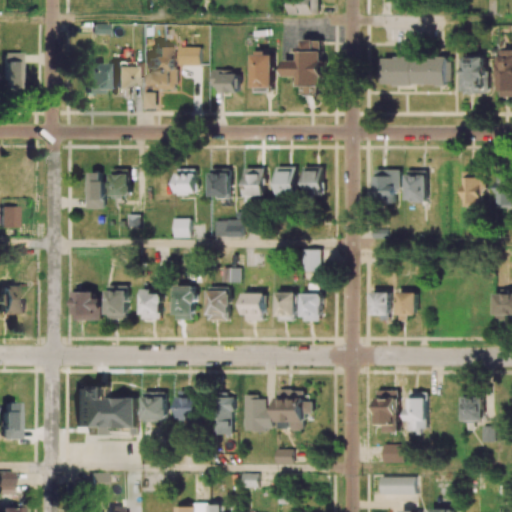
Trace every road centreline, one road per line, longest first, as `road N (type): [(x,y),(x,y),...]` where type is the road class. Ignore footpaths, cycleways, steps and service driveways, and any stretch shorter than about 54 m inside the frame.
road 1 (residential): [(52,511),(54,0)]
road 2 (residential): [(351,511),(352,0)]
road 3 (residential): [(511,133),(0,132)]
road 4 (residential): [(511,356),(0,355)]
